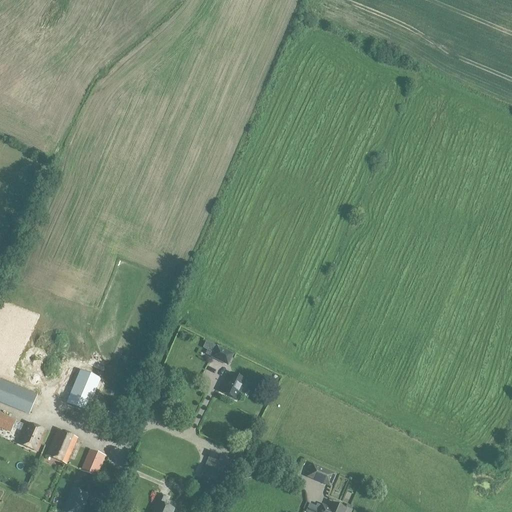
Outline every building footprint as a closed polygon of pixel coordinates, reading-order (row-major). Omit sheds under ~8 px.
[(63,345),(60,352),(0,328),(0,367),(42,384),(46,375),(55,379),(52,388),(62,392),(67,381),(71,383),(83,353),(63,345)] [(233,355),(217,347),(211,358),(227,366),(233,355)] [(83,368),(69,401),(89,409),(103,376),(83,368)] [(236,400),(245,381),(230,374),(221,393),(236,400)] [(30,406),(35,393),(0,381),(0,401),(20,409),(22,403),(30,406)] [(16,421),(0,413),(0,428),(11,433),(16,421)] [(27,424),(17,445),(22,446),(26,448),(37,453),(46,432),(27,424)] [(57,431),(46,456),(66,465),(77,439),(57,431)] [(190,449),(192,444),(182,440),(180,445),(190,449)] [(97,478),(100,470),(105,457),(89,451),(81,471),(97,478)] [(201,476),(227,487),(237,464),(211,452),(201,476)] [(327,471),(322,484),(329,487),(335,475),(327,471)] [(63,511),(64,511),(82,511),(89,496),(72,489),(63,511)] [(153,511),(172,511),(173,510),(164,506),(167,499),(159,495),(154,507),(156,508),(153,511)]
